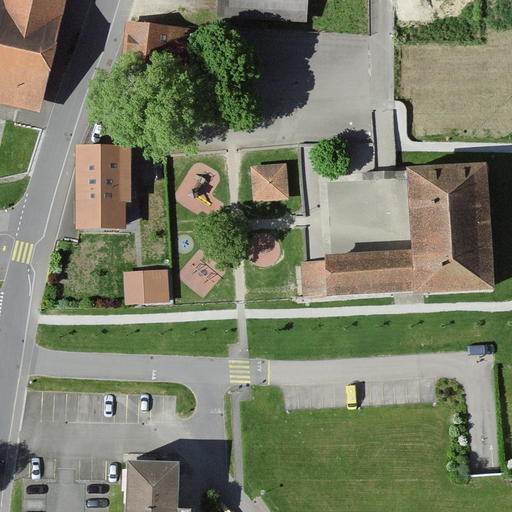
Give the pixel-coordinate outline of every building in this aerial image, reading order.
[(60,0),(0,0),(0,98),(37,107),(60,0)] [(216,0),(215,11),(304,23),(306,0),(216,0)] [(128,17),(127,58),(169,60),(170,18),(128,17)] [(144,143),(85,145),(88,227),(137,225),(135,186),(145,186),(144,143)] [(286,165),(252,168),(254,202),(288,200),(286,165)] [(482,172),(408,173),(410,256),(303,265),(305,299),(490,293),(482,172)] [(167,274),(125,277),(127,306),(169,303),(167,274)] [(176,511),(178,474),(128,473),(126,511),(176,511)]
